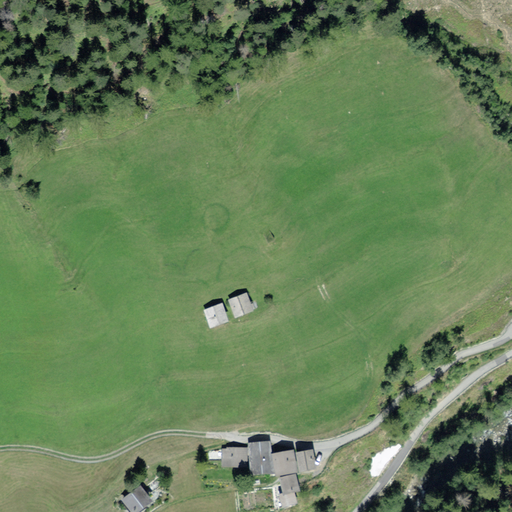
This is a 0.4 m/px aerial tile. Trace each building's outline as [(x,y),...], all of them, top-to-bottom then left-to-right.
[(256,309),(250,294),(235,301),(241,316),(256,309)] [(233,319),(226,304),(210,311),(216,326),(233,319)] [(272,478),(270,443),(249,445),(251,480),(272,478)] [(317,471),(313,449),(295,452),(299,474),(317,471)] [(247,471),(247,450),(222,450),(222,471),(247,471)] [(297,475),(293,450),(272,454),(276,478),(297,475)] [(296,480),(280,483),(283,498),(279,498),(282,511),(298,508),(296,497),(299,497),(296,480)] [(136,486),(117,500),(125,511),(144,511),(151,507),(136,486)]
